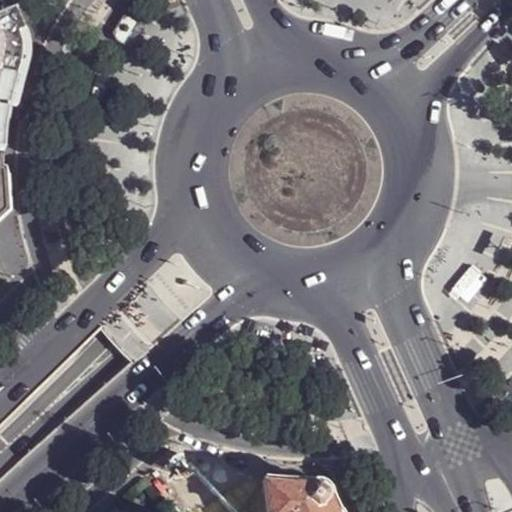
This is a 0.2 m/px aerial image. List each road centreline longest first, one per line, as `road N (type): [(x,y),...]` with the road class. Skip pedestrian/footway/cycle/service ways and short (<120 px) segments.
road 1 (trunk): [(347,99),(0,442)]
road 2 (trunk): [(507,511),(374,229),(363,180),(364,122),(386,64)]
road 3 (trunk): [(0,464),(263,207),(328,131)]
road 4 (trunk): [(328,131),(317,169),(316,229),(423,511)]
road 5 (residential): [(82,511),(174,422),(236,447),(343,455),(365,511)]
road 6 (residential): [(75,0),(44,57),(24,147),(26,208),(47,282),(0,326)]
road 7 (secondary): [(0,503),(259,263)]
road 8 (secondary): [(205,202),(0,403)]
road 9 (primary): [(436,458),(446,424),(371,253)]
road 10 (primary): [(334,270),(404,440),(436,458)]
road 11 (primary): [(404,120),(429,80),(511,1)]
road 12 (primary): [(371,253),(410,197),(414,161),(404,120)]
road 13 (trunk): [(453,0),(347,99)]
road 14 (primary): [(239,83),(200,150),(205,202)]
road 15 (primary): [(465,0),(365,76)]
